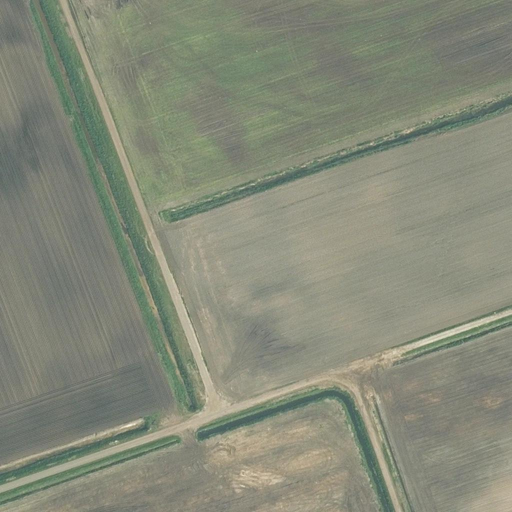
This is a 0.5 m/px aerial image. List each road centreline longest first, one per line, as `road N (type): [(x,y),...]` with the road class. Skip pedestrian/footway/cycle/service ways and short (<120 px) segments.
road 1 (unclassified): [(0,488),(511,310)]
road 2 (track): [(48,0),(203,418)]
